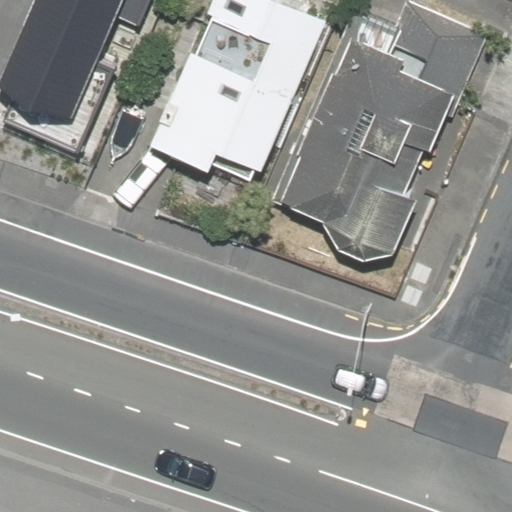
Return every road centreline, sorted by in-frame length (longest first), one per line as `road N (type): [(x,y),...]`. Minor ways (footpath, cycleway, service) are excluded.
road 1 (primary): [(0,252),(487,412)]
road 2 (primary): [(353,511),(0,391)]
